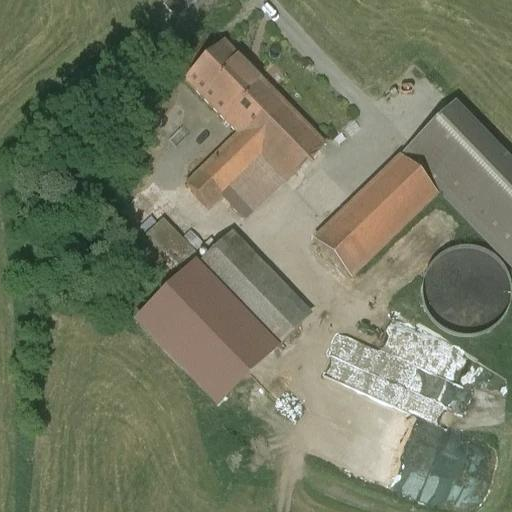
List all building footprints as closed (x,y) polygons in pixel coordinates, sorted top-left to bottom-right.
[(320,150),(214,39),(172,78),(233,143),(182,191),(205,216),(221,201),(242,223),(320,150)] [(511,168),(450,103),(305,242),(345,283),(433,199),(511,281),(511,168)] [(306,314),(225,232),(191,266),(146,221),(116,251),(241,378),(306,314)] [(444,276),(432,271),(424,271),(413,276),(407,282),(403,291),(403,300),(404,306),(409,313),(416,319),(427,322),(436,321),(440,320),(450,311),(454,303),(454,291),(450,283),(444,276)] [(497,424),(511,389),(511,374),(441,344),(430,371),(407,361),(398,381),(497,424)] [(430,419),(423,432),(442,442),(449,429),(430,419)]
